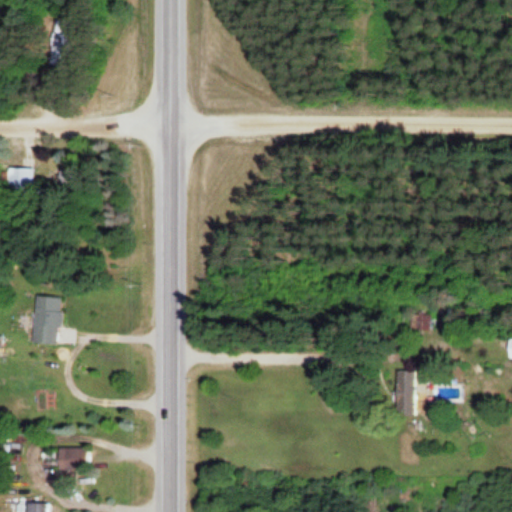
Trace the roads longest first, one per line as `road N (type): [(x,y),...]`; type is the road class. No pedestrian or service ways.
road 1 (primary): [(171,511),(170,0)]
road 2 (residential): [(171,125),(511,126)]
road 3 (residential): [(171,125),(0,124)]
